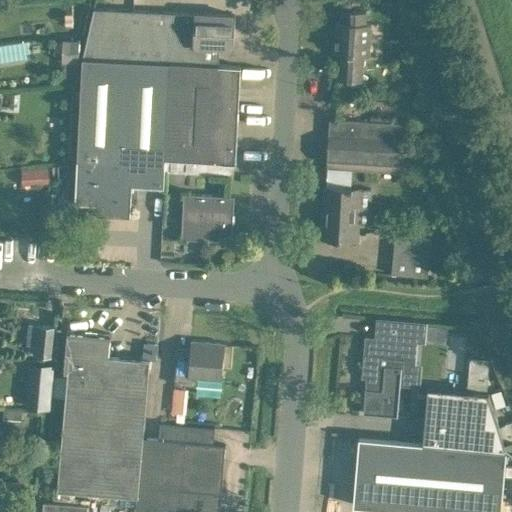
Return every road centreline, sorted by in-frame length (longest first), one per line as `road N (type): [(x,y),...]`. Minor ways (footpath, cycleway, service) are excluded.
road 1 (unclassified): [(280,281),(275,0)]
road 2 (unclassified): [(280,281),(0,283)]
road 3 (unclassified): [(274,511),(290,322),(280,281)]
road 4 (unclassified): [(469,0),(511,128)]
